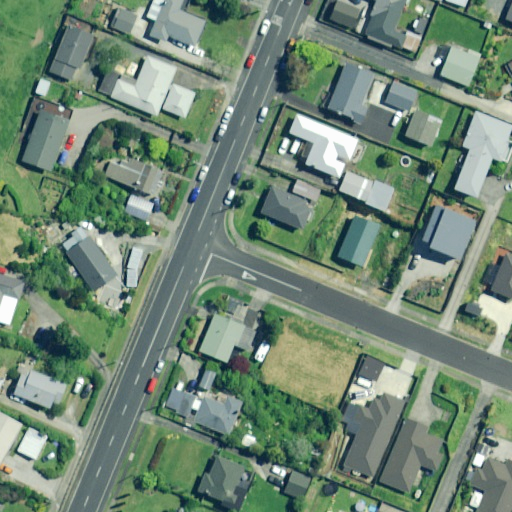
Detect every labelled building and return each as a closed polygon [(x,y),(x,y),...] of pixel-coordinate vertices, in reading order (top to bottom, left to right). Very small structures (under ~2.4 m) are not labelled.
[(153,0),(147,17),(156,21),(150,36),(165,42),(167,36),(194,47),(205,21),(179,11),(183,0),(153,0)] [(405,0),(375,0),(377,0),(364,37),(391,47),(415,55),(421,39),(395,30),(405,0)] [(138,16),(119,7),(109,27),(127,36),(138,16)] [(93,37),(68,27),(49,72),(71,80),(74,71),(78,73),(93,37)] [(480,54),(452,44),(441,76),(468,86),(480,54)] [(176,69),(148,57),(135,87),(117,79),(121,69),(111,65),(99,92),(176,125),(180,116),(184,118),(195,94),(170,83),(176,69)] [(373,75),(346,63),(326,108),(360,123),(366,109),(360,106),(373,75)] [(415,91),(392,83),(385,103),(408,112),(415,91)] [(440,120),(415,111),(405,137),(430,146),(440,120)] [(68,122),(39,112),(22,161),(50,171),(68,122)] [(511,126),(475,112),(462,146),(469,149),(453,189),(475,198),(492,157),(506,163),(511,147),(511,141),(506,139),(511,126)] [(356,140),(298,113),(289,132),(309,141),(300,161),(339,179),(356,140)] [(124,155),(119,166),(110,163),(105,175),(157,198),(167,173),(124,155)] [(392,188),(345,173),(339,192),(364,200),(363,204),(385,211),(392,188)] [(320,190),(297,180),(292,191),(314,202),(320,190)] [(311,206),(271,188),(260,213),(300,230),(311,206)] [(154,202),(132,193),(124,212),(146,221),(154,202)] [(474,221),(436,205),(420,243),(458,259),(474,221)] [(113,270),(104,257),(85,229),(61,245),(93,292),(117,276),(113,270)] [(511,280),(511,263),(492,254),(470,292),(497,308),(511,280)] [(13,300),(19,302),(24,284),(0,276),(0,325),(5,327),(13,300)] [(265,315),(249,309),(242,326),(214,315),(199,352),(226,363),(233,345),(252,353),(261,332),(258,331),(265,315)] [(65,385),(24,368),(13,394),(48,409),(51,401),(57,404),(65,385)] [(216,374),(205,370),(199,387),(209,391),(216,374)] [(403,402),(376,391),(368,410),(359,407),(352,422),(361,426),(344,465),(372,477),(403,402)] [(195,397),(184,393),(175,414),(186,419),(195,397)] [(241,402),(226,396),(222,405),(204,397),(193,421),(226,436),(241,402)] [(0,463),(20,423),(0,413),(0,463)] [(427,427),(407,419),(381,482),(408,493),(420,465),(434,471),(446,442),(424,433),(427,427)] [(47,437),(29,428),(18,450),(35,459),(47,437)] [(242,468),(216,457),(209,475),(205,474),(198,491),(210,496),(209,500),(237,511),(246,491),(235,487),(242,468)] [(505,465),(486,457),(474,486),(485,490),(476,511),(509,511),(511,506),(511,461),(507,460),(505,465)] [(309,479),(293,472),(285,492),(301,498),(309,479)]
